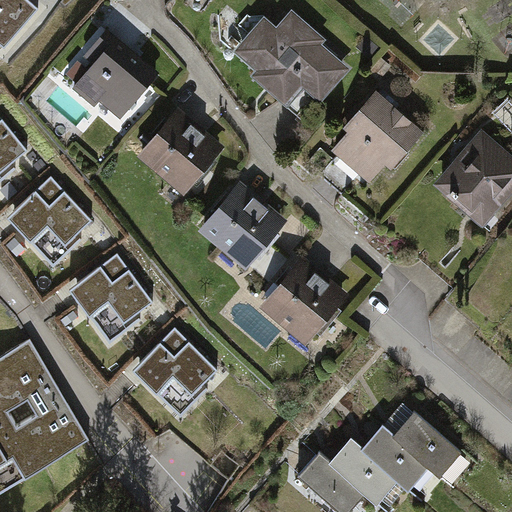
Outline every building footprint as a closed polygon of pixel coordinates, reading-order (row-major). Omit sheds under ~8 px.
[(0,0),(0,42),(5,47),(38,8),(29,0),(0,0)] [(443,59),(464,36),(441,15),(420,38),(443,59)] [(255,37),(242,52),(263,69),(263,75),(262,77),(304,114),(342,71),(339,68),(341,66),(316,43),(320,39),(295,17),(293,20),(291,17),(277,32),(270,26),(259,39),(255,37)] [(105,30),(85,54),(95,62),(74,87),(96,104),(105,93),(126,110),(155,76),(126,51),(128,49),(105,30)] [(336,147),(370,177),(399,144),(404,149),(420,131),(376,92),(360,110),(365,114),(359,121),(355,117),(347,126),(351,130),(336,147)] [(177,112),(142,153),(184,189),(217,150),(194,130),(196,127),(177,112)] [(0,115),(0,181),(16,169),(11,163),(27,149),(0,115)] [(482,134),(442,180),(451,188),(449,191),(471,210),(476,204),(488,214),(504,195),(506,196),(511,189),(511,167),(501,158),(504,154),(482,134)] [(334,159),(321,147),(310,160),(322,171),(334,159)] [(51,175),(8,215),(54,265),(82,239),(77,233),(92,219),(51,175)] [(239,186),(204,227),(246,263),(280,223),(256,203),(258,201),(239,186)] [(117,252),(70,288),(110,342),(141,319),(136,313),(153,300),(117,252)] [(307,259),(263,311),(305,347),(347,297),(324,278),(326,275),(307,259)] [(175,326),(133,368),(181,416),(208,389),(203,383),(218,368),(175,326)] [(30,338),(0,355),(0,490),(89,439),(30,338)] [(415,410),(394,434),(428,464),(440,474),(460,450),(415,410)] [(383,424),(362,447),(397,477),(408,487),(428,464),(394,434),(383,424)] [(351,437),(331,461),(365,491),(376,501),(397,477),(362,447),(351,437)] [(299,475),(341,511),(346,511),(365,491),(331,461),(320,451),(299,475)]
